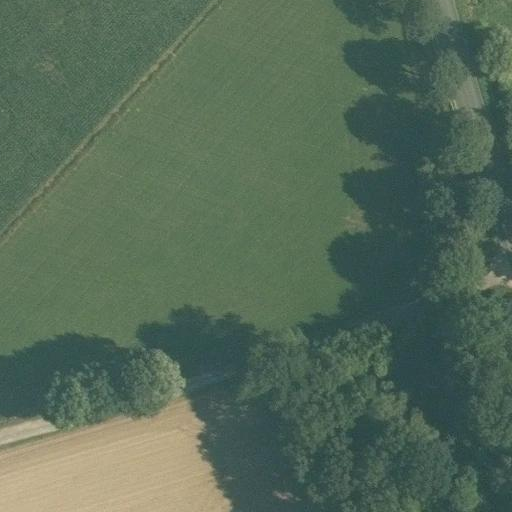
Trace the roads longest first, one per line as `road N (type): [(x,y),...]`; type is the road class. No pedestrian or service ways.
road 1 (track): [(200,378),(393,319),(491,265)]
road 2 (track): [(491,265),(396,439),(339,511)]
road 3 (secondary): [(511,235),(442,0)]
road 4 (track): [(200,378),(0,432)]
